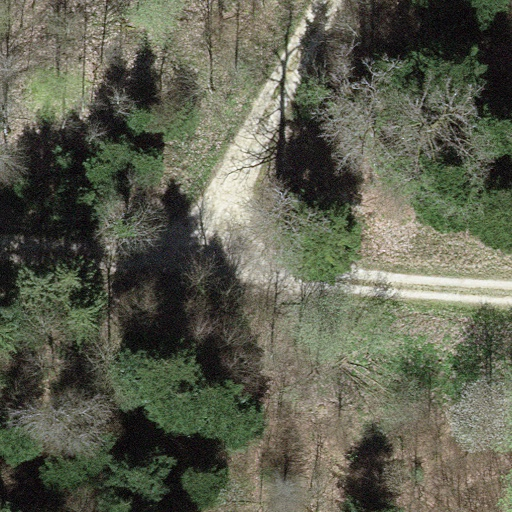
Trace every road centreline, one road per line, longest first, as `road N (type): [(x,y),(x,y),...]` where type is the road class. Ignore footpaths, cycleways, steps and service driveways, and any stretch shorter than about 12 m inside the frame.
road 1 (track): [(146,265),(435,302),(511,304)]
road 2 (track): [(146,265),(192,233),(248,165),(333,0)]
road 3 (track): [(0,251),(146,265)]
